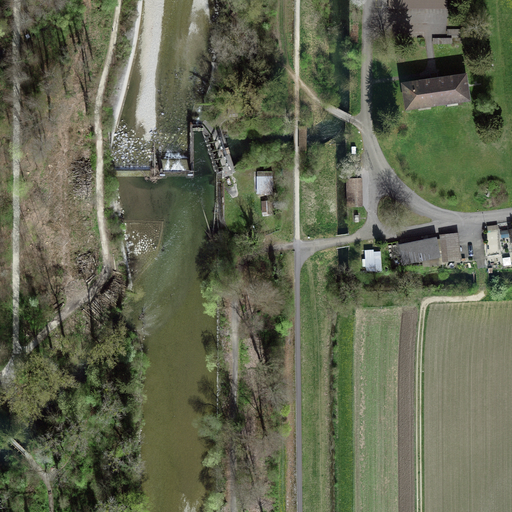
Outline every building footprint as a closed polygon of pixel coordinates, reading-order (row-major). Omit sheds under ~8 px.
[(389,0),(389,10),(447,10),(447,0),(389,0)] [(468,79),(407,87),(410,110),(471,103),(468,79)] [(274,178),(259,178),(259,196),(273,196),(274,178)] [(358,179),(349,179),(349,182),(350,205),(359,204),(358,179)] [(458,235),(442,236),(444,260),(460,258),(458,235)] [(436,238),(400,245),(402,259),(440,259),(436,238)] [(367,266),(375,265),(375,254),(374,251),(366,252),(367,266)] [(382,253),(375,254),(375,265),(376,268),(383,268),(382,253)]
